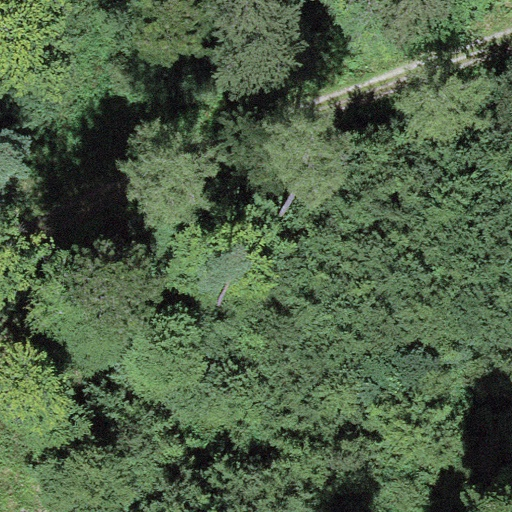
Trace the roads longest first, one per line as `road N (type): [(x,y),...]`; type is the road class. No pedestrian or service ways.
road 1 (track): [(0,260),(43,233),(317,111),(511,43)]
road 2 (track): [(27,511),(32,340),(64,0)]
